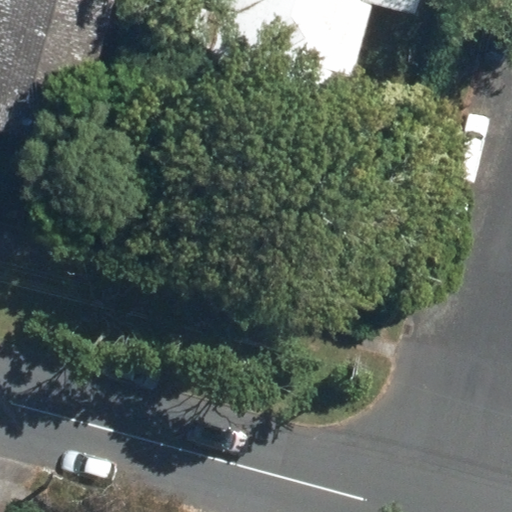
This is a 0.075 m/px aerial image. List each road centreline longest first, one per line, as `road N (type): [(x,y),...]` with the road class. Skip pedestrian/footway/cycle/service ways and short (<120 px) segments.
road 1 (secondary): [(406,511),(0,399)]
road 2 (residential): [(444,511),(511,256)]
